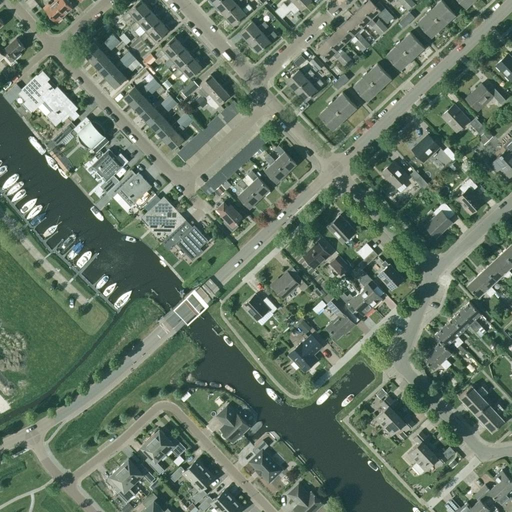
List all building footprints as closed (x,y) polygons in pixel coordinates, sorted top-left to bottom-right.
[(52,3),(64,16),(72,9),(63,0),(54,0),(54,1),(52,3)] [(140,0),(122,17),(125,21),(131,16),(136,21),(137,22),(150,10),(140,0)] [(221,0),(215,6),(224,16),(237,4),(241,0),(221,0)] [(293,0),(292,2),(301,10),(311,0),(293,0)] [(369,0),(368,0),(360,8),(371,19),(377,13),(386,23),(392,17),(378,2),(375,6),(369,0)] [(408,11),(412,8),(404,0),(387,0),(390,2),(392,0),(397,0),(399,2),(408,11)] [(441,0),(435,6),(431,9),(431,8),(426,12),(427,13),(416,23),(430,38),(455,15),(441,0)] [(56,23),(64,16),(52,3),(50,5),(48,4),(44,8),(45,9),(45,10),(56,23)] [(274,11),(278,15),(287,7),(283,3),(274,11)] [(237,4),(224,16),(233,26),(252,8),(248,4),(242,10),(237,4)] [(287,7),(278,15),(282,19),(290,10),(287,7)] [(360,8),(352,16),(362,27),(371,19),(360,8)] [(136,21),(131,27),(135,31),(140,36),(146,31),(158,20),(150,10),(137,22),(136,21)] [(403,28),(415,17),(409,12),(398,22),(403,28)] [(352,16),(343,24),(353,35),(358,40),(366,48),(370,45),(362,36),(357,31),(362,27),(352,16)] [(140,36),(140,37),(143,41),(149,35),(155,41),(168,30),(158,20),(146,31),(140,36)] [(379,20),(375,24),(383,32),(387,29),(379,20)] [(240,33),(249,43),(261,32),(262,32),(268,26),(264,22),(258,28),(252,22),(240,33)] [(343,24),(334,32),(345,43),(350,38),(354,43),(358,40),(353,35),(343,24)] [(379,36),(383,32),(375,24),(371,27),(379,36)] [(261,32),(249,43),(258,53),(277,36),(273,31),(266,37),(262,32),(261,32)] [(334,32),(326,40),(349,65),(352,61),(344,52),(340,48),(345,43),(334,32)] [(410,32),(404,38),(400,42),(399,41),(394,45),(395,46),(386,55),(400,70),(424,47),(410,32)] [(130,40),(124,33),(119,37),(126,44),(130,40)] [(108,46),(116,38),(113,34),(98,48),(93,43),(82,53),(91,62),(102,52),(102,51),(107,46),(108,46)] [(165,53),(170,58),(170,59),(183,47),(174,37),(155,54),(159,58),(165,53)] [(0,61),(5,56),(11,63),(14,60),(21,54),(19,52),(25,47),(17,38),(3,50),(1,47),(0,48),(0,61)] [(120,42),(116,38),(108,46),(111,50),(120,42)] [(326,40),(317,49),(322,54),(320,56),(325,62),(332,55),(345,68),(349,65),(326,40)] [(354,43),(362,52),(366,48),(358,40),(354,43)] [(192,57),(183,47),(170,59),(170,58),(164,64),(168,68),(174,63),(179,68),(192,57)] [(124,63),(132,55),(129,51),(120,59),(114,65),(110,60),(99,71),(107,79),(118,69),(118,68),(123,63),(124,63)] [(110,60),(102,52),(91,62),(99,71),(110,60)] [(154,57),(150,53),(142,61),(144,62),(143,63),(148,68),(151,66),(148,62),(154,57)] [(511,57),(508,53),(495,65),(510,81),(511,79),(511,57)] [(133,55),(124,64),(127,68),(136,60),(133,55)] [(318,70),(323,65),(315,56),(310,61),(318,70)] [(201,67),(192,57),(179,68),(173,74),(177,78),(183,72),(188,78),(201,67)] [(377,63),(371,69),(368,73),(367,72),(364,74),(362,76),(363,77),(353,86),(367,101),(391,78),(377,63)] [(126,78),(118,69),(107,79),(115,88),(126,78)] [(307,79),(308,80),(314,74),(310,69),(303,76),(298,70),(286,81),(295,91),(307,79)] [(39,97),(51,86),(47,82),(50,79),(43,72),(22,91),(16,85),(3,97),(10,105),(21,96),(26,101),(23,104),(31,113),(43,101),(39,97)] [(201,95),(196,100),(199,104),(220,85),(210,74),(201,83),(203,85),(197,91),(201,95)] [(338,89),(348,79),(344,74),(333,84),(338,89)] [(145,86),(149,90),(158,82),(154,78),(145,86)] [(163,83),(162,83),(163,84),(167,89),(167,88),(172,85),(167,79),(163,83)] [(307,79),(295,91),(305,101),(323,83),(319,79),(313,85),(308,80),(307,79)] [(198,86),(194,81),(181,92),(186,97),(198,86)] [(161,85),(158,82),(149,90),(152,94),(161,85)] [(500,104),(505,100),(494,88),(490,92),(481,83),(465,98),(477,111),(493,96),(500,104)] [(220,85),(199,104),(203,108),(208,103),(211,105),(215,107),(216,108),(220,104),(220,105),(230,96),(220,85)] [(54,90),(51,86),(39,97),(43,101),(52,111),(46,117),(56,127),(68,115),(74,120),(79,115),(75,111),(78,109),(70,101),(69,102),(66,99),(67,98),(57,87),(54,90)] [(132,106),(143,95),(135,86),(124,97),(132,106)] [(342,93),(336,98),(333,101),(332,101),(330,103),(327,105),(328,106),(319,115),(333,130),(357,107),(342,93)] [(143,95),(132,106),(140,114),(151,104),(143,95)] [(161,103),(165,107),(174,99),(170,95),(161,103)] [(177,103),(174,99),(165,107),(168,111),(177,103)] [(229,105),(238,113),(242,109),(234,101),(229,105)] [(151,104),(140,114),(148,123),(159,113),(151,104)] [(457,131),(469,120),(454,104),(442,115),(457,131)] [(225,108),(234,116),(238,113),(229,105),(225,108)] [(225,108),(222,112),(230,120),(234,116),(225,108)] [(222,112),(218,115),(226,124),(230,120),(222,112)] [(159,113),(148,123),(156,132),(167,121),(159,113)] [(172,126),(167,121),(156,132),(164,140),(190,117),(186,113),(177,121),(172,126)] [(218,115),(214,119),(221,128),(226,124),(218,115)] [(86,117),(75,127),(73,129),(78,134),(78,137),(79,139),(79,142),(82,145),(83,146),(85,147),(87,148),(89,149),(92,149),(96,153),(108,141),(104,137),(104,134),(104,132),(103,129),(100,126),(99,125),(98,124),(96,123),(93,122),(91,122),(86,117)] [(193,120),(190,117),(164,140),(172,149),(183,139),(178,133),(184,128),(190,123),(199,133),(201,131),(202,130),(193,120)] [(480,135),(486,129),(475,117),(469,123),(480,135)] [(214,119),(209,124),(217,132),(221,128),(214,119)] [(57,145),(73,129),(75,127),(71,122),(52,140),(57,145)] [(209,124),(205,127),(214,135),(217,132),(209,124)] [(214,135),(205,127),(202,130),(201,131),(210,139),(214,135)] [(201,131),(199,133),(197,135),(205,143),(210,139),(201,131)] [(258,135),(265,143),(269,140),(261,131),(258,135)] [(423,161),(439,146),(428,134),(412,149),(423,161)] [(197,135),(193,139),(201,147),(205,143),(197,135)] [(261,147),(265,143),(258,135),(254,139),(261,147)] [(511,137),(504,146),(506,149),(490,164),(497,171),(499,168),(508,177),(511,173),(511,137)] [(193,139),(190,142),(197,151),(201,147),(193,139)] [(257,151),(261,147),(254,139),(249,143),(257,151)] [(190,142),(185,146),(193,155),(197,151),(190,142)] [(253,154),(257,151),(249,143),(245,146),(253,154)] [(185,146),(181,150),(189,159),(193,155),(185,146)] [(249,158),(253,154),(245,146),(241,150),(249,158)] [(281,156),(275,161),(286,173),(296,164),(279,146),(275,149),(281,156)] [(452,161),(457,156),(447,146),(443,150),(452,161)] [(109,150),(92,165),(106,180),(101,186),(106,192),(119,181),(113,175),(121,168),(128,161),(123,156),(118,160),(117,158),(109,150)] [(185,162),(189,159),(181,150),(177,154),(185,162)] [(245,162),(249,158),(241,150),(237,154),(245,162)] [(241,166),(245,162),(237,154),(233,158),(241,166)] [(286,173),(275,161),(269,155),(265,159),(271,165),(265,171),(276,182),(286,173)] [(237,169),(241,166),(233,158),(229,162),(237,169)] [(396,188),(409,176),(394,160),(381,172),(396,188)] [(233,173),(237,169),(229,162),(225,165),(233,173)] [(228,178),(233,173),(225,165),(221,169),(228,178)] [(225,181),(228,178),(221,169),(217,173),(225,181)] [(106,192),(98,200),(103,206),(118,192),(130,206),(151,187),(138,173),(136,175),(131,170),(119,181),(106,192)] [(254,181),(248,186),(259,198),(269,189),(252,170),(248,174),(254,181)] [(423,188),(428,184),(415,170),(410,174),(423,188)] [(213,177),(220,185),(221,185),(225,181),(217,173),(213,177)] [(213,177),(209,181),(216,189),(220,185),(213,177)] [(470,213),(482,202),(472,191),(477,186),(470,178),(460,187),(464,191),(457,199),(470,213)] [(259,198),(248,186),(242,180),(238,184),(244,190),(238,196),(249,208),(259,198)] [(205,184),(212,193),(216,189),(209,181),(205,184)] [(208,197),(212,193),(205,184),(200,189),(208,197)] [(220,185),(216,189),(221,194),(226,190),(222,186),(221,185),(220,185)] [(172,233),(177,228),(186,220),(164,197),(149,211),(145,207),(140,211),(144,215),(141,218),(159,237),(168,228),(172,233)] [(221,213),(220,214),(226,220),(224,222),(232,231),(238,225),(236,223),(242,217),(230,205),(228,207),(223,202),(217,208),(221,213)] [(448,218),(454,213),(444,202),(433,212),(436,215),(425,225),(436,237),(452,222),(448,218)] [(342,243),(355,231),(340,214),(327,226),(342,243)] [(184,235),(177,228),(172,233),(162,242),(169,250),(176,243),(192,261),(203,251),(200,248),(207,240),(208,240),(194,226),(184,235)] [(325,259),(329,255),(317,241),(302,255),(314,267),(324,257),(325,259)] [(363,259),(373,250),(366,243),(357,252),(363,259)] [(502,251),(511,261),(511,243),(502,251)] [(362,269),(377,254),(373,250),(358,264),(362,269)] [(511,273),(508,269),(511,264),(511,261),(502,251),(494,260),(510,278),(511,275),(511,273)] [(338,255),(332,261),(329,264),(340,275),(343,272),(346,275),(352,270),(349,267),(338,255)] [(391,289),(402,278),(389,264),(389,265),(385,260),(381,264),(385,268),(378,275),(391,289)] [(507,280),(510,278),(494,260),(485,268),(496,280),(502,274),(507,280)] [(476,276),(493,294),(497,299),(500,296),(490,285),(496,280),(485,268),(476,276)] [(302,290),(307,285),(297,274),(293,278),(287,271),(278,279),(277,278),(271,284),(283,298),(297,285),(302,290)] [(364,286),(359,292),(372,306),(381,298),(373,289),(377,285),(365,272),(360,276),(362,278),(359,281),(361,283),(364,286)] [(490,297),(493,294),(476,276),(467,284),(478,296),(484,291),(490,297)] [(332,280),(327,284),(323,288),(327,293),(336,284),(332,280)] [(352,311),(335,293),(332,290),(323,298),(328,302),(326,304),(338,316),(326,327),(336,338),(347,328),(348,329),(354,324),(347,316),(352,311)] [(372,306),(359,292),(353,297),(350,293),(347,296),(342,290),(337,295),(351,310),(355,306),(364,315),(372,306)] [(272,312),(277,308),(267,297),(263,302),(255,293),(242,305),(256,320),(268,308),(272,312)] [(460,310),(477,328),(480,325),(474,319),(481,313),(469,301),(460,310)] [(460,310),(452,318),(463,330),(469,324),(474,330),(477,328),(460,310)] [(293,323),(294,324),(297,321),(291,315),(287,318),(292,323),(293,323)] [(302,317),(297,321),(294,324),(289,329),(296,336),(299,332),(295,328),(298,326),(305,333),(311,328),(304,320),(305,319),(302,317)] [(452,318),(443,326),(460,344),(463,341),(457,335),(463,330),(452,318)] [(434,335),(440,341),(445,346),(446,346),(451,341),(457,347),(460,344),(443,326),(434,335)] [(313,354),(322,346),(311,334),(302,343),(301,342),(288,354),(304,371),(317,358),(313,354)] [(440,341),(431,349),(448,366),(451,364),(445,358),(451,352),(446,346),(445,346),(440,341)] [(460,344),(457,347),(458,348),(463,353),(466,350),(465,349),(463,347),(460,344)] [(445,369),(448,366),(431,349),(422,357),(433,369),(439,363),(445,369)] [(475,413),(488,402),(482,397),(488,392),(482,386),(477,391),(471,385),(459,396),(465,403),(464,404),(467,409),(469,407),(475,413)] [(387,393),(382,388),(375,394),(380,399),(387,393)] [(383,427),(397,413),(392,408),(398,402),(395,399),(393,401),(388,395),(380,403),(384,409),(374,418),(383,427)] [(493,408),(488,402),(475,413),(482,420),(480,422),(482,424),(484,426),(486,424),(492,431),(504,420),(499,414),(504,409),(498,403),(493,408)] [(227,405),(216,415),(222,421),(223,420),(226,423),(220,429),(232,441),(248,426),(237,413),(236,414),(227,405)] [(402,419),(397,413),(383,427),(391,435),(401,426),(406,431),(414,423),(409,418),(411,416),(408,413),(402,419)] [(154,432),(149,436),(164,452),(169,447),(177,456),(186,448),(175,437),(171,441),(159,429),(155,433),(154,432)] [(408,453),(416,462),(430,449),(425,444),(431,438),(428,434),(426,436),(421,431),(413,439),(417,444),(408,453)] [(164,452),(149,436),(144,441),(145,442),(141,446),(153,458),(148,463),(159,474),(164,469),(155,460),(164,452)] [(257,455),(250,461),(269,481),(281,469),(263,450),(268,445),(263,439),(252,450),(257,455)] [(416,462),(412,465),(420,474),(424,470),(424,471),(434,461),(439,466),(447,459),(442,453),(444,452),(441,448),(435,454),(430,449),(416,462)] [(168,457),(160,464),(164,468),(171,462),(168,457)] [(119,467),(133,481),(142,473),(150,482),(155,477),(144,466),(140,471),(128,458),(119,467)] [(183,473),(191,482),(205,468),(197,459),(185,470),(181,465),(170,476),(174,481),(183,473)] [(457,462),(454,459),(452,460),(449,463),(448,464),(452,468),(457,462)] [(128,486),(133,481),(119,467),(110,476),(122,488),(117,492),(126,501),(135,493),(128,486)] [(205,468),(191,482),(199,490),(191,498),(195,503),(206,493),(202,488),(214,477),(205,468)] [(493,478),(497,483),(510,497),(511,498),(511,497),(511,491),(510,488),(511,486),(511,480),(502,469),(493,478)] [(298,483),(288,493),(295,501),(296,500),(299,504),(294,509),(296,511),(312,511),(322,503),(312,492),(309,494),(298,483)] [(480,489),(493,504),(497,500),(502,505),(510,497),(497,483),(490,489),(485,484),(480,489)] [(211,503),(219,511),(234,498),(225,489),(213,500),(209,495),(198,506),(203,511),(211,503)] [(498,510),(493,504),(480,489),(474,495),(479,500),(471,507),(476,511),(498,511),(499,511),(498,511),(498,510)] [(142,502),(146,507),(140,511),(158,511),(162,509),(154,500),(157,497),(153,492),(142,502)] [(234,498),(219,511),(236,511),(242,507),(234,498)] [(476,511),(471,507),(467,502),(461,508),(453,499),(445,506),(451,511),(476,511)] [(128,502),(123,507),(122,508),(121,509),(123,511),(127,511),(133,507),(128,502)]
